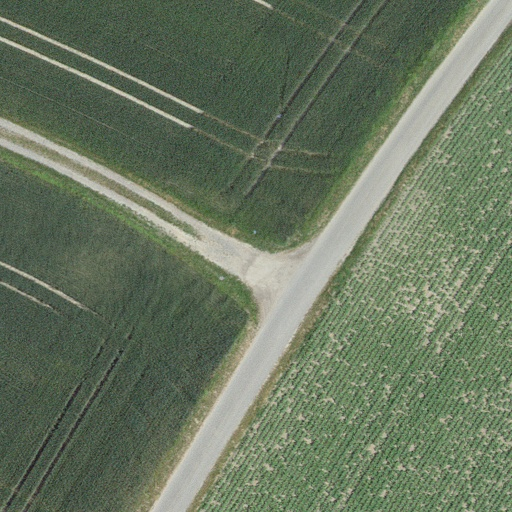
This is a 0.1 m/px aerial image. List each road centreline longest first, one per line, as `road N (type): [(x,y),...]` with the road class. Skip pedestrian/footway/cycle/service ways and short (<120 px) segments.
road 1 (unclassified): [(169,511),(300,295),(511,0)]
road 2 (track): [(300,295),(0,132)]
